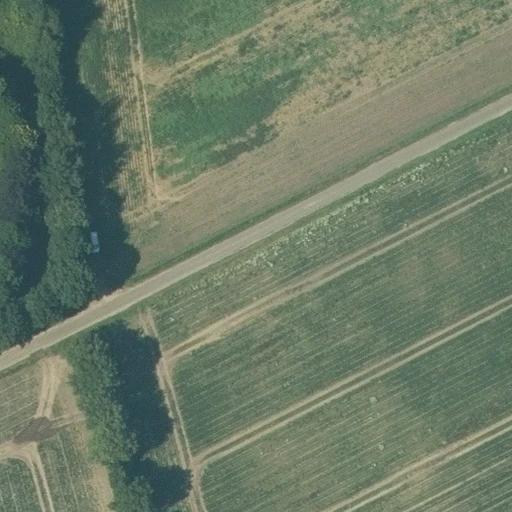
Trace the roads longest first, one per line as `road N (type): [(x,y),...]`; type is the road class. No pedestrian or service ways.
road 1 (unclassified): [(511,96),(0,357)]
road 2 (track): [(61,0),(98,307)]
